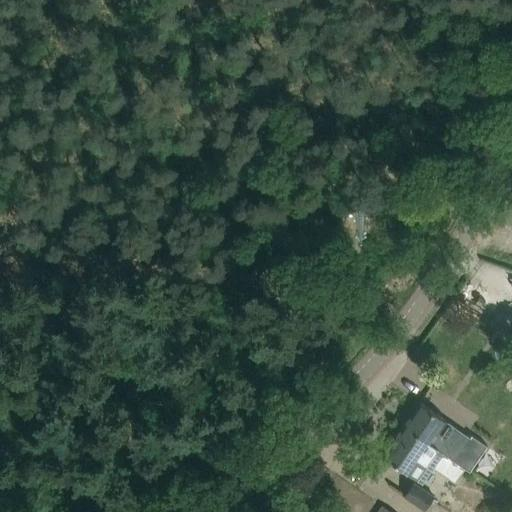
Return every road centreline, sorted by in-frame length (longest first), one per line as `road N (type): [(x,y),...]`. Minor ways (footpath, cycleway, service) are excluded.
road 1 (tertiary): [(193,511),(376,358),(511,159)]
road 2 (track): [(363,370),(290,511)]
